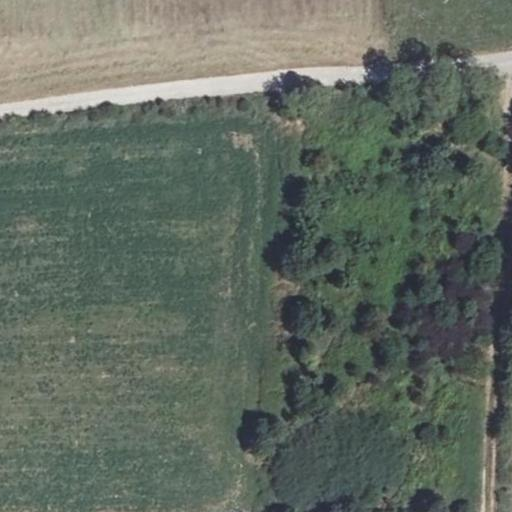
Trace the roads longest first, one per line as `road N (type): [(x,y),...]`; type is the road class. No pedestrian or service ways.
road 1 (unclassified): [(511,60),(0,111)]
road 2 (track): [(511,131),(484,511)]
